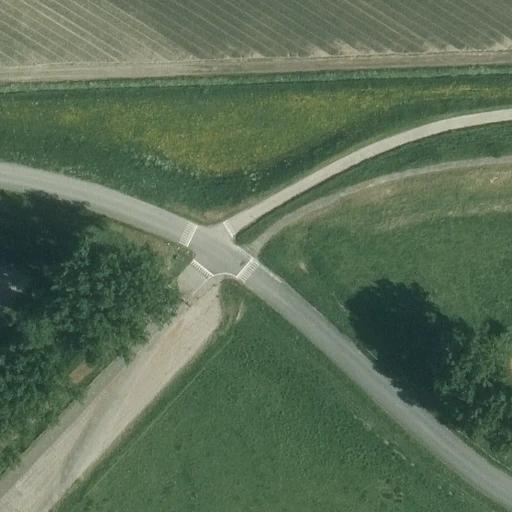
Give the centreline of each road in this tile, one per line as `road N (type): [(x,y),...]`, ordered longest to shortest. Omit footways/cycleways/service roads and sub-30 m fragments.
road 1 (unclassified): [(201,239),(511,493)]
road 2 (unclassified): [(201,239),(368,151),(454,121),(511,115)]
road 3 (unclassified): [(0,171),(91,192),(201,239)]
